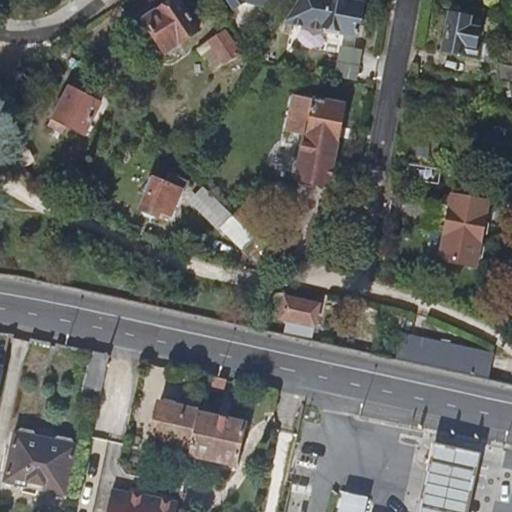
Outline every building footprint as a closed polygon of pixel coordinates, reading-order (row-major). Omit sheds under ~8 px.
[(175,0),(146,20),(168,53),(200,30),(180,0),(175,0)] [(230,0),(236,9),(247,3),(268,6),(271,0),(230,0)] [(357,36),(362,6),(348,3),(348,0),(324,0),(325,1),(329,3),(323,34),(338,36),(339,32),(357,36)] [(480,34),(482,22),(476,21),(479,12),(455,7),(446,52),(479,58),(484,35),(480,34)] [(210,41),(224,62),(238,53),(225,32),(210,41)] [(341,45),(337,74),(358,77),(362,47),(341,45)] [(228,70),(231,75),(242,68),(239,63),(228,70)] [(511,67),(498,65),(502,80),(511,81),(511,67)] [(98,105),(105,92),(99,84),(80,74),(56,121),(85,138),(102,107),(98,105)] [(329,186),(344,106),(294,97),(287,133),(305,136),(296,180),(329,186)] [(163,213),(172,217),(187,183),(172,176),(167,185),(157,181),(144,211),(146,212),(147,217),(156,220),(157,219),(161,217),(163,213)] [(486,220),(489,203),(452,196),(441,260),(478,267),(484,235),(487,235),(489,224),(486,220)] [(267,221),(250,204),(235,219),(253,236),(267,221)] [(253,236),(235,219),(224,231),(245,252),(256,239),(253,236)] [(311,342),(319,304),(304,299),(295,296),(285,294),(280,315),(287,317),(283,336),(311,342)] [(493,356),(408,337),(403,363),(487,381),(493,356)] [(99,403),(109,356),(93,353),(82,399),(99,403)] [(221,394),(224,381),(207,377),(204,390),(221,394)] [(192,448),(199,413),(160,404),(153,439),(192,448)] [(237,467),(247,424),(199,413),(192,448),(190,456),(237,467)] [(66,496),(77,447),(73,446),(71,442),(60,439),(56,443),(37,439),(33,433),(21,431),(17,434),(15,434),(4,482),(66,496)] [(469,511),(483,456),(435,445),(418,511),(469,511)] [(177,511),(179,505),(130,494),(130,495),(112,491),(107,511),(177,511)] [(364,511),(366,504),(342,499),(338,511),(364,511)]
